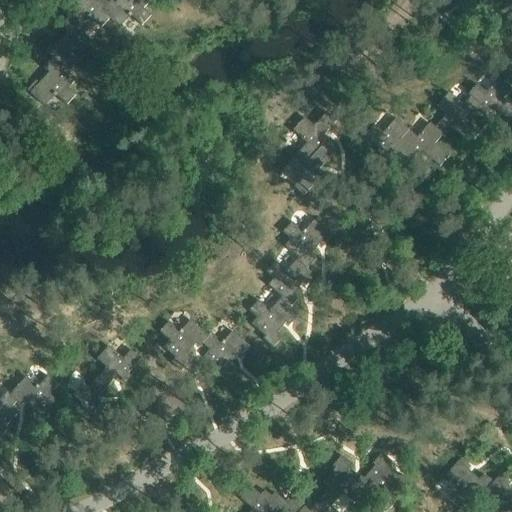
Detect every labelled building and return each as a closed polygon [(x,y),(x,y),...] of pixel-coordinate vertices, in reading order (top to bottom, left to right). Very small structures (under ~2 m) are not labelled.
[(101,27),(110,18),(102,10),(108,3),(104,0),(78,0),(74,5),(71,2),(62,12),(69,19),(79,29),(90,17),(101,27)] [(102,10),(110,18),(120,27),(130,15),(142,26),(151,16),(143,9),(149,2),(146,0),(117,0),(114,3),(111,0),(108,3),(102,10)] [(439,0),(435,5),(445,14),(454,4),(452,2),(453,0),(439,0)] [(477,0),(475,3),(485,12),(495,2),(492,0),(477,0)] [(78,31),(79,29),(69,19),(61,29),(66,34),(56,44),(53,41),(44,51),(52,58),(62,68),(73,56),(84,66),(93,56),(86,49),(91,43),(78,31)] [(62,68),(52,58),(43,68),(49,73),(39,83),(36,80),(27,90),(45,107),(55,95),(67,105),(76,95),(68,88),(74,82),(61,69),(62,68)] [(477,111),(488,122),(491,118),(488,115),(492,111),(508,125),(511,120),(511,110),(503,102),(511,93),(499,81),(486,95),(477,86),(468,96),(470,99),(479,108),(477,111)] [(446,115),(433,128),(433,129),(441,137),(443,139),(457,123),(462,127),(459,131),(462,134),(471,125),(468,122),(477,111),(479,108),(470,99),(463,107),(449,94),(436,107),(446,115)] [(306,142),(298,151),(307,161),(321,147),(324,150),(325,149),(333,141),(330,138),(327,141),(322,136),(337,121),(327,112),(314,125),(305,116),(292,129),(306,142)] [(403,163),(409,157),(408,156),(411,153),(397,140),(406,130),(394,118),(381,132),(372,124),(363,134),(377,148),(374,151),(383,159),(386,156),(383,153),(387,148),(403,163)] [(415,138),(406,130),(397,140),(411,153),(408,156),(409,157),(417,165),(420,161),(417,158),(422,154),(437,168),(446,158),(432,145),(441,137),(433,129),(433,128),(428,124),(415,138)] [(331,155),(325,149),(324,150),(321,147),(307,161),(298,151),(286,163),(300,176),(291,185),(301,195),(315,181),(318,184),(327,175),(323,171),(320,175),(316,170),(331,155)] [(298,258),(295,260),(306,269),(307,268),(315,259),(310,254),(319,243),(322,246),(331,236),(313,220),(302,232),(291,222),(282,232),(290,239),(284,245),(298,258)] [(314,275),(307,268),(306,269),(295,260),(286,271),(274,261),(265,271),(273,278),(267,285),(281,297),(279,299),(289,309),(290,308),(298,298),(293,294),(303,283),(306,285),(314,275)] [(298,315),(290,308),(289,309),(279,299),(269,311),(258,301),(249,311),(257,318),(251,324),(265,337),(263,339),(273,348),(282,338),(277,333),(286,322),(289,325),(298,315)] [(206,338),(205,337),(188,321),(177,332),(166,321),(157,331),(166,340),(160,346),(171,358),(167,362),(177,372),(188,360),(183,355),(193,345),(196,348),(199,345),(206,338)] [(208,335),(205,337),(206,338),(199,345),(206,352),(200,358),(213,371),(210,373),(220,383),(230,373),(225,368),(234,358),(238,361),(247,351),(230,334),(219,345),(208,335)] [(93,381),(103,390),(117,374),(121,378),(118,382),(122,385),(133,373),(129,370),(140,358),(130,349),(122,358),(108,345),(96,358),(105,367),(93,381)] [(33,410),(28,415),(41,426),(50,416),(45,412),(56,400),(50,394),(58,385),(48,376),(38,387),(26,376),(10,394),(9,395),(17,401),(19,403),(22,400),(33,410)] [(103,390),(93,381),(88,387),(82,382),(72,394),(81,402),(79,404),(91,414),(101,403),(95,398),(103,390)] [(0,437),(7,430),(5,428),(17,414),(10,408),(17,401),(9,395),(10,394),(7,391),(0,399),(0,437)] [(372,484),(365,493),(375,501),(384,489),(397,499),(413,481),(402,471),(399,475),(388,466),(393,460),(382,451),(374,462),(376,464),(365,477),(372,484)] [(330,487),(324,494),(335,503),(344,492),(356,503),(365,493),(372,484),(365,477),(362,475),(359,478),(348,469),(353,464),(342,455),(333,465),(336,467),(324,481),(330,487)] [(484,494),(493,484),(483,475),(478,481),(468,472),(471,468),(460,459),(444,478),(456,488),(446,500),(456,509),(463,501),(470,507),(482,493),(484,494)] [(489,511),(511,511),(511,491),(507,488),(510,484),(500,475),(493,484),(484,494),(496,504),(489,511)] [(301,511),(303,511),(296,504),(292,501),(289,504),(275,493),(272,497),(265,491),(261,496),(251,487),(240,499),(253,510),(252,511),(301,511)] [(303,511),(301,511),(327,511),(335,503),(324,494),(311,510),(306,506),(307,505),(300,499),(296,504),(303,511)]
